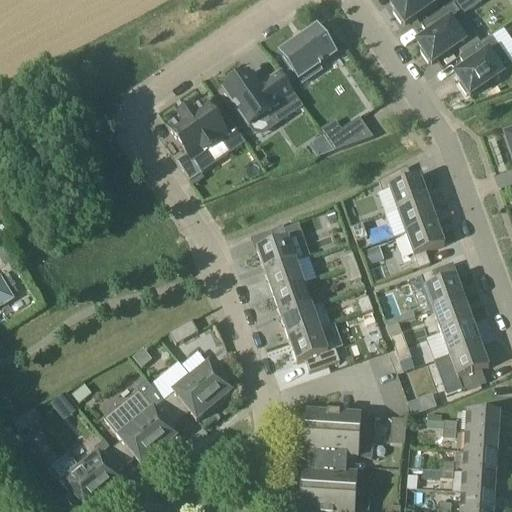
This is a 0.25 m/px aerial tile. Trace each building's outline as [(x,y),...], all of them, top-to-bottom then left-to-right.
[(405,26),(442,0),(397,0),(390,5),(395,13),(393,14),(401,26),(403,24),(405,26)] [(475,36),(462,18),(453,5),(421,27),(428,37),(417,45),(423,52),(420,54),(428,65),(430,64),(432,66),(475,36)] [(338,57),(317,27),(278,54),(298,84),(320,69),(321,69),(324,67),(324,66),(338,57)] [(511,39),(507,30),(496,35),(511,63),(511,39)] [(470,98),(511,69),(511,66),(491,37),(459,59),(466,69),(455,77),(461,84),(458,86),(466,97),(469,96),(470,98)] [(280,75),(279,76),(282,80),(261,94),(259,90),(248,75),(243,79),(241,76),(227,85),(229,88),(224,92),(249,129),(261,120),(264,125),(269,125),(273,122),(277,128),(304,109),(280,75)] [(228,138),(206,105),(193,114),(190,110),(179,118),(181,122),(169,131),(187,157),(176,164),(190,184),(201,176),(192,163),(228,138)] [(335,123),(320,133),(334,154),(373,140),(359,120),(342,132),(335,123)] [(428,202),(420,179),(412,182),(408,168),(379,184),(382,193),(389,190),(397,213),(428,202)] [(397,213),(406,236),(436,225),(428,202),(397,213)] [(333,212),(325,215),(328,224),(336,221),(333,212)] [(426,255),(445,248),(436,225),(406,236),(414,259),(419,271),(430,267),(426,255)] [(363,226),(351,230),(356,244),(367,240),(363,226)] [(265,274),(296,264),(284,231),(283,228),(272,234),(276,245),(257,252),(265,274)] [(369,267),(384,262),(379,248),(364,253),(369,267)] [(353,256),(341,260),(345,272),(357,268),(353,256)] [(273,298),(304,287),(296,264),(265,274),(273,298)] [(357,268),(345,272),(350,285),(362,281),(357,268)] [(464,302),(456,279),(438,286),(433,273),(421,278),(425,290),(433,313),(464,302)] [(0,308),(17,298),(0,275),(0,308)] [(281,320),(312,310),(304,287),(273,298),(281,320)] [(368,299),(357,303),(362,317),(374,313),(368,299)] [(472,325),(464,302),(433,313),(442,336),(472,325)] [(386,312),(390,324),(406,319),(401,307),(386,312)] [(289,343),(320,332),(312,310),(281,320),(289,343)] [(192,323),(169,335),(176,347),(198,335),(192,323)] [(472,325),(442,336),(450,358),(480,347),(472,325)] [(335,352),(327,354),(320,332),(289,343),(297,366),(305,363),(309,376),(340,365),(335,352)] [(402,335),(390,340),(395,352),(407,348),(402,335)] [(489,370),(481,347),(450,359),(458,381),(459,381),(463,393),(475,389),(470,377),(489,370)] [(407,348),(395,352),(400,365),(412,361),(407,348)] [(152,362),(143,352),(133,360),(141,371),(152,362)] [(216,375),(209,367),(191,381),(214,409),(232,395),(232,394),(231,394),(226,388),(231,383),(221,371),(216,375)] [(164,403),(180,424),(190,415),(196,423),(195,423),(196,424),(214,409),(191,381),(188,377),(171,391),(174,395),(164,403)] [(104,422),(122,444),(112,452),(125,468),(135,460),(141,468),(140,468),(141,469),(177,440),(176,439),(170,432),(180,424),(164,403),(154,412),(139,393),(104,422)] [(35,411),(12,423),(19,435),(41,422),(35,411)] [(466,434),(499,436),(500,416),(467,413),(466,434)] [(357,461),(359,461),(362,419),(306,415),(304,457),(313,458),(312,475),(303,474),(300,511),(355,511),(357,478),(356,478),(357,461)] [(427,431),(440,432),(441,424),(442,418),(428,417),(427,431)] [(406,422),(392,421),(390,447),(405,448),(406,422)] [(457,426),(445,424),(444,433),(457,434),(457,426)] [(457,434),(444,433),(443,441),(456,442),(457,434)] [(465,454),(497,457),(499,436),(466,434),(465,454)] [(78,467),(104,499),(122,484),(121,484),(115,477),(125,468),(112,452),(109,449),(98,457),(95,453),(78,467)] [(497,457),(465,454),(463,475),(496,477),(497,457)] [(53,468),(61,479),(77,467),(69,456),(53,468)] [(454,466),(442,465),(441,473),(454,474),(454,466)] [(78,467),(60,482),(71,494),(65,498),(75,511),(80,506),(85,511),(88,511),(104,499),(78,467)] [(454,474),(441,473),(441,481),(454,482),(454,474)] [(463,475),(462,495),(495,498),(496,477),(463,475)] [(462,495),(460,511),(493,511),(495,498),(462,495)]
